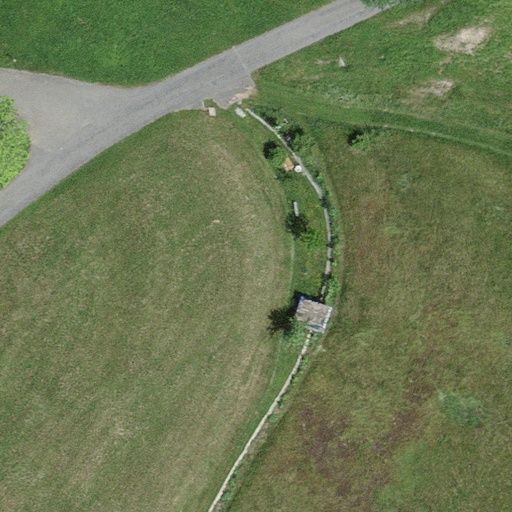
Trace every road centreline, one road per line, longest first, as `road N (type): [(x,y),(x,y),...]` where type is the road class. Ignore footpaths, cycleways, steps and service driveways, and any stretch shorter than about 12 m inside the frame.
road 1 (unclassified): [(363,0),(103,135),(0,213)]
road 2 (track): [(0,79),(62,91),(103,135)]
